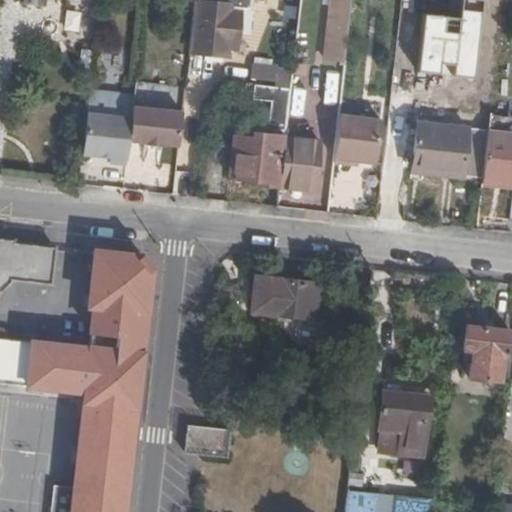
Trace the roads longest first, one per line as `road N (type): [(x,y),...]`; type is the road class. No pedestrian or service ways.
road 1 (residential): [(184,222),(511,258)]
road 2 (residential): [(157,511),(184,222)]
road 3 (residential): [(184,222),(0,202)]
